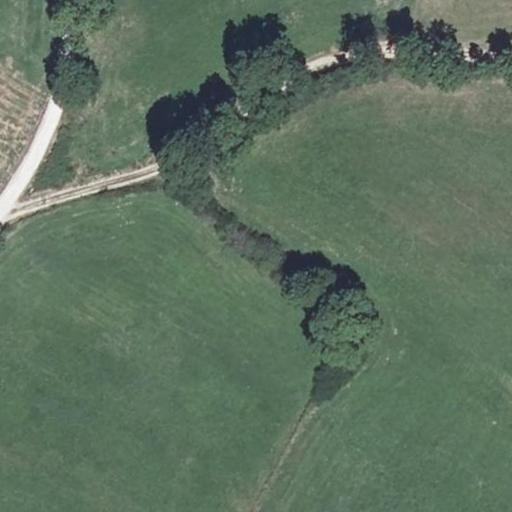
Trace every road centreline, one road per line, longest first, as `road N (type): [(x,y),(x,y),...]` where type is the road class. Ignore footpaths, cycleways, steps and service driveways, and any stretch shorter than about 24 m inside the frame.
road 1 (track): [(511,53),(376,50),(330,62),(174,164),(0,212)]
road 2 (track): [(71,0),(61,108),(24,181),(0,209)]
